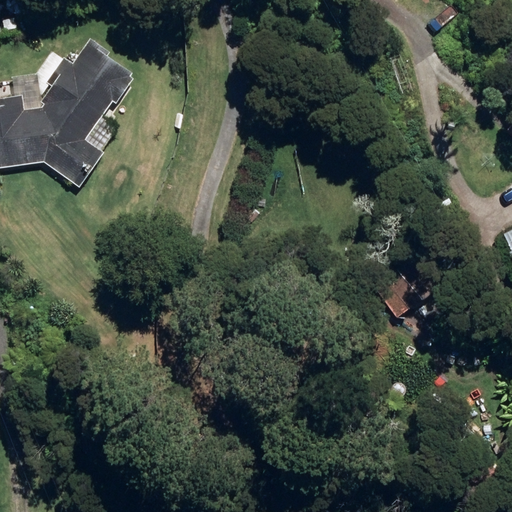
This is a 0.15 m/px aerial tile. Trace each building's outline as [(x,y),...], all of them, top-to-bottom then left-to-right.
[(82,141),(110,101),(112,103),(130,79),(127,77),(129,75),(105,57),(108,54),(88,40),(71,65),(62,60),(46,83),(48,85),(39,96),(37,86),(18,89),(19,97),(0,99),(0,167),(40,161),(77,186),(101,153),(82,141)] [(436,203),(446,223),(457,217),(448,198),(436,203)] [(396,316),(440,284),(416,251),(372,283),(396,316)] [(429,318),(418,329),(447,358),(459,348),(429,318)] [(446,434),(456,444),(466,433),(456,424),(446,434)] [(457,494),(471,511),(476,511),(507,487),(491,467),(457,494)] [(44,485),(77,511),(89,497),(56,470),(44,485)]
